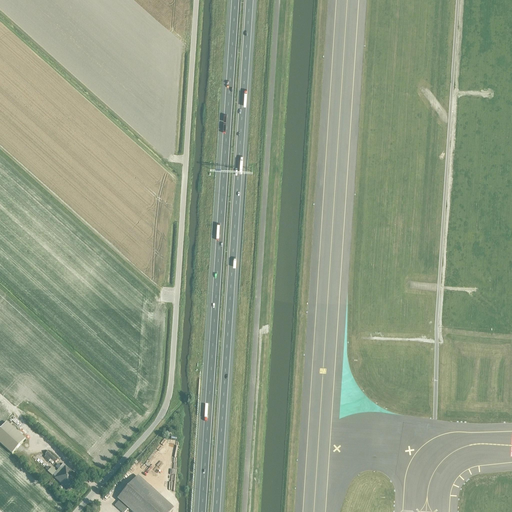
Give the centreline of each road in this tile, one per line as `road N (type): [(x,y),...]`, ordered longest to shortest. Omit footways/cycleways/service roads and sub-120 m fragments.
road 1 (unclassified): [(76,511),(156,421),(170,389),(197,0)]
road 2 (motorway): [(215,511),(249,0)]
road 3 (motorway): [(235,0),(202,511)]
